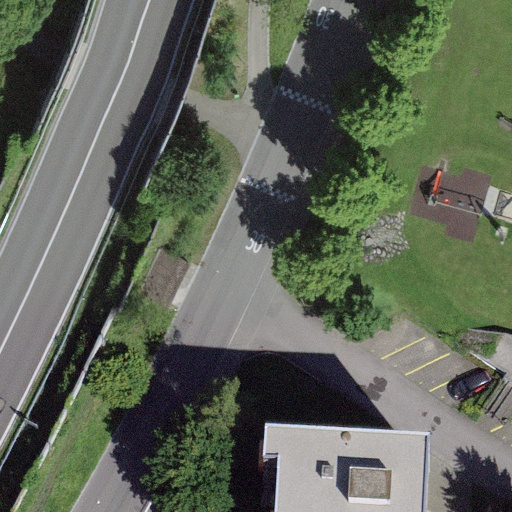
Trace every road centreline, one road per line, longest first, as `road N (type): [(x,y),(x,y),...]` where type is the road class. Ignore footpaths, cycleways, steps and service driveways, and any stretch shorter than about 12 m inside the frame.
road 1 (residential): [(339,0),(289,147),(220,299),(107,511)]
road 2 (trunk): [(151,0),(0,357)]
